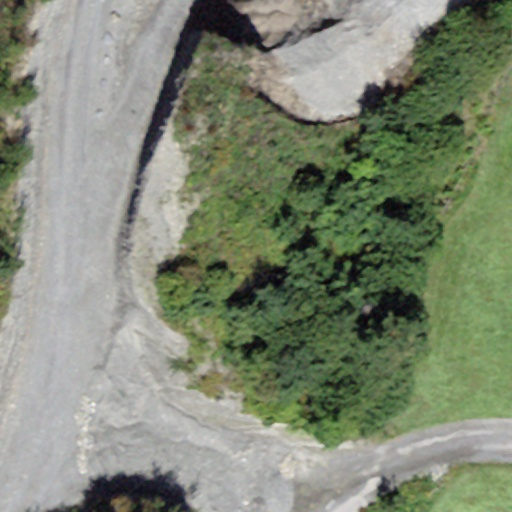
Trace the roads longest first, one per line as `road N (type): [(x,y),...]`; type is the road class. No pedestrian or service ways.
road 1 (track): [(2,511),(41,373),(122,0)]
road 2 (track): [(511,437),(416,448),(366,478),(339,511)]
